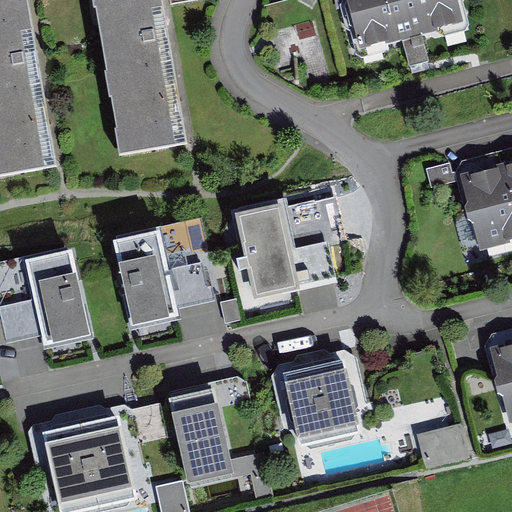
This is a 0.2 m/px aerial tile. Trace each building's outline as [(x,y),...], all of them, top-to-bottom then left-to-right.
[(0,177),(55,169),(26,0),(18,0),(0,3),(0,177)] [(185,148),(160,0),(95,0),(121,159),(185,148)] [(344,0),(360,59),(464,31),(455,0),(344,0)] [(511,201),(511,161),(502,164),(511,201)] [(483,245),(511,236),(511,201),(502,164),(463,175),(483,245)] [(281,202),(236,212),(254,297),(333,280),(324,238),(291,245),(281,202)] [(172,228),(113,241),(132,330),(187,318),(182,294),(216,287),(207,246),(177,253),(172,228)] [(86,245),(32,256),(37,285),(5,291),(15,339),(52,332),(54,344),(103,334),(86,245)] [(510,416),(511,415),(511,343),(494,347),(510,416)] [(437,347),(406,354),(412,386),(444,380),(437,347)] [(342,356),(276,370),(290,440),(357,425),(342,356)] [(214,394),(168,404),(186,488),(232,478),(214,394)] [(119,417),(83,425),(101,510),(137,503),(119,417)] [(83,425),(48,433),(64,511),(93,511),(101,510),(83,425)] [(460,426),(420,435),(426,460),(465,452),(460,426)] [(187,511),(180,481),(156,488),(161,511),(187,511)]
